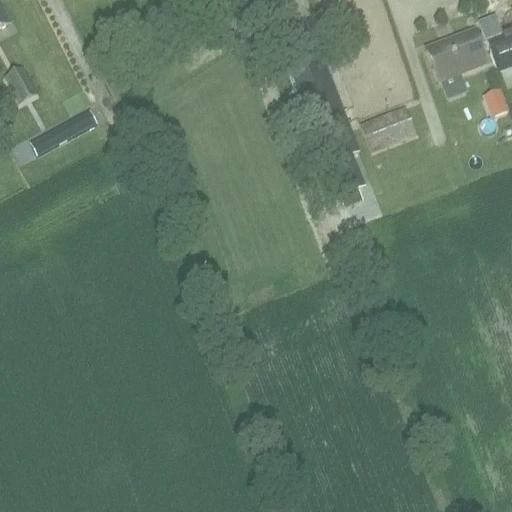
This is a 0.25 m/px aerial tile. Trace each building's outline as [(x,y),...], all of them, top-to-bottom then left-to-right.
[(0,31),(9,26),(0,10),(0,31)] [(497,73),(511,67),(511,29),(500,34),(497,26),(481,32),(486,44),(485,44),(493,65),(493,64),(497,73)] [(438,86),(486,68),(474,35),(426,53),(438,86)] [(316,47),(285,59),(326,167),(357,155),(316,47)] [(404,112),(359,129),(370,157),(415,140),(404,112)] [(91,114),(65,128),(73,141),(98,127),(91,114)] [(37,160),(55,150),(48,137),(30,147),(37,160)]
